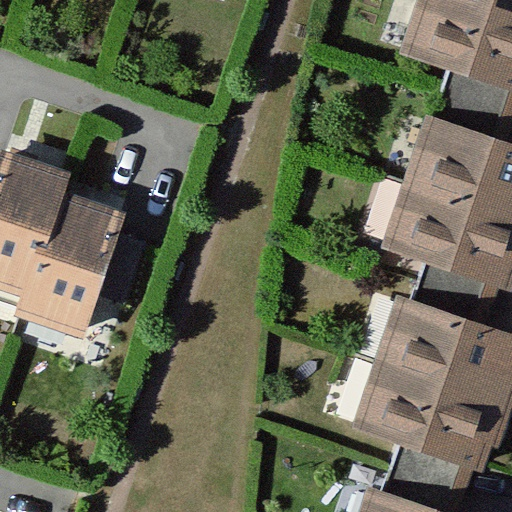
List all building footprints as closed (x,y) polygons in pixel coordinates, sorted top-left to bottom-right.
[(511,0),(402,0),(383,56),(511,100),(511,0)] [(511,278),(511,148),(423,115),(374,241),(507,292),(511,278)] [(114,189),(0,155),(0,289),(16,294),(7,325),(69,343),(114,189)] [(104,284),(135,293),(151,233),(120,225),(104,284)] [(511,370),(511,340),(388,295),(338,430),(472,479),(511,370)] [(424,511),(363,491),(355,511),(424,511)]
